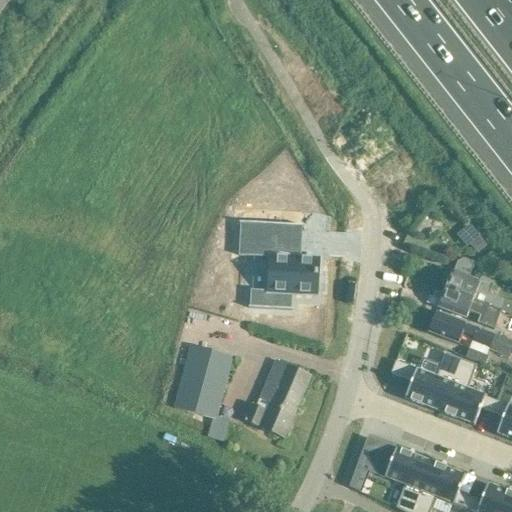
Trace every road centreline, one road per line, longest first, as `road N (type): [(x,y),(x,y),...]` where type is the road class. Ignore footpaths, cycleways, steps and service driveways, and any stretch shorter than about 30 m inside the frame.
road 1 (residential): [(350,396),(369,315),(374,236),(368,204),(326,156)]
road 2 (residential): [(511,459),(350,396)]
road 3 (motorway): [(406,0),(511,134)]
road 4 (residential): [(296,511),(350,396)]
